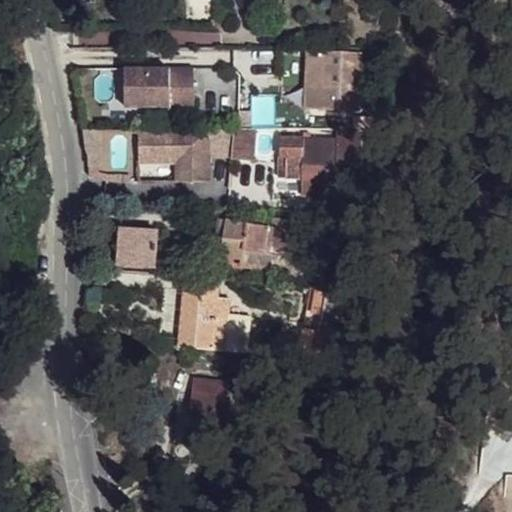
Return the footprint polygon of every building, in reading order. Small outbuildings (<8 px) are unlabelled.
[(327,55),(309,54),(307,88),(323,90),(327,55)] [(362,59),(327,55),(323,90),(307,88),(305,112),(356,117),(362,59)] [(195,70),(127,70),(127,108),(169,108),(170,110),(195,111),(195,70)] [(236,129),(140,130),(141,162),(178,161),(178,181),(211,181),(210,156),(233,156),(236,129)] [(335,137),(283,136),(282,156),(288,157),(287,177),(302,177),(302,193),(338,194),(338,163),(359,164),(359,132),(335,131),(335,137)] [(178,161),(141,162),(141,182),(178,181),(178,161)] [(227,221),(220,221),(215,252),(223,254),(227,221)] [(288,230),(227,221),(223,254),(227,259),(236,259),(241,255),(241,264),(270,270),(272,255),(284,257),(285,248),(288,230)] [(158,233),(125,229),(120,264),(155,268),(158,233)] [(217,290),(187,286),(184,300),(215,302),(217,290)] [(215,302),(184,300),(181,342),(183,342),(212,343),(215,313),(215,302)] [(230,315),(215,313),(212,343),(226,345),(230,315)] [(212,343),(183,342),(182,348),(225,352),(226,345),(212,343)] [(258,362),(230,360),(228,373),(256,377),(258,362)] [(234,384),(195,380),(189,445),(228,449),(234,384)]
